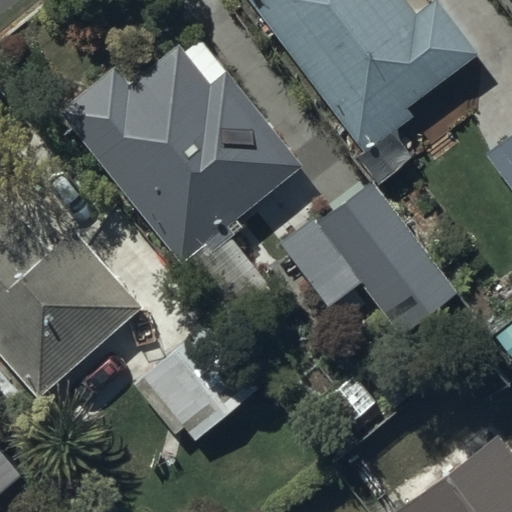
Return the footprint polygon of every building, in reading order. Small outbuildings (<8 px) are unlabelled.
[(248,0),(367,154),(414,118),(408,109),(480,54),(438,0),(432,0),(416,13),(405,0),(248,0)] [(116,67),(59,113),(182,265),(204,248),(209,254),(234,234),(230,228),(305,168),(201,40),(186,51),(181,44),(131,84),(116,67)] [(511,92),(500,102),(511,118),(511,92)] [(279,242),(328,309),(362,284),(402,339),(459,293),(372,179),(319,220),(315,215),(279,242)] [(0,352),(41,398),(140,308),(71,232),(49,253),(0,199),(0,352)] [(210,324),(134,384),(176,436),(185,429),(196,442),(262,390),(210,324)] [(511,511),(511,452),(499,435),(396,511),(395,511),(511,511)]
